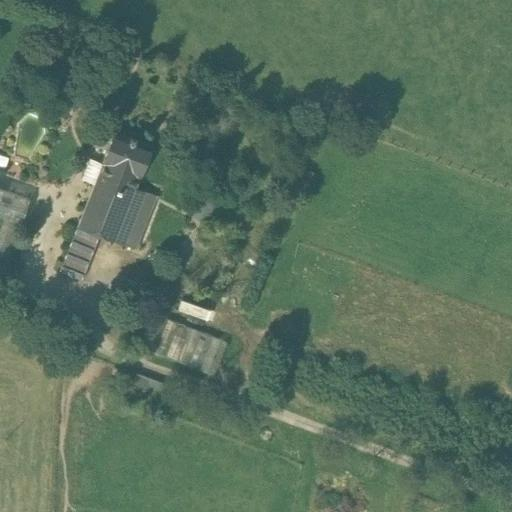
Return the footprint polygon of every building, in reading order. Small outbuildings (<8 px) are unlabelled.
[(152,146),(114,131),(102,163),(91,159),(83,179),(94,184),(95,181),(132,195),(135,187),(139,177),(152,146)] [(132,195),(95,181),(94,184),(78,226),(96,233),(114,240),(132,195)] [(0,187),(0,217),(20,225),(29,199),(0,187)] [(132,195),(114,240),(128,246),(148,192),(135,187),(132,195)] [(200,189),(189,215),(207,222),(217,196),(200,189)] [(0,217),(0,287),(23,226),(20,225),(0,217)] [(96,233),(78,226),(65,259),(83,266),(96,233)] [(227,342),(153,313),(139,346),(213,376),(227,342)]
